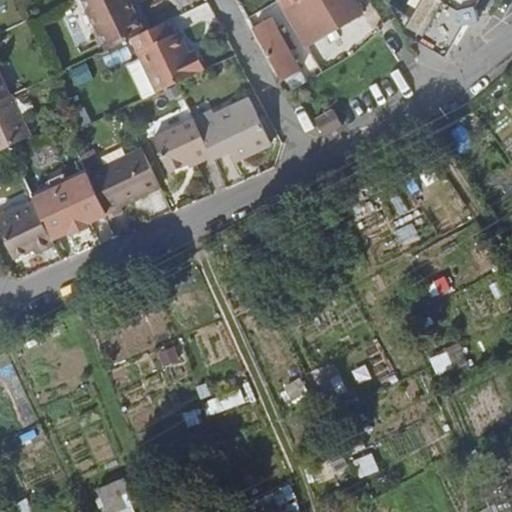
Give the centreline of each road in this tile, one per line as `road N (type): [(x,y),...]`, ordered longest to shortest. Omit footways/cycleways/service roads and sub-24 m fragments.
road 1 (residential): [(309,170),(0,302)]
road 2 (residential): [(511,38),(415,109),(309,170)]
road 3 (residential): [(309,170),(216,0)]
